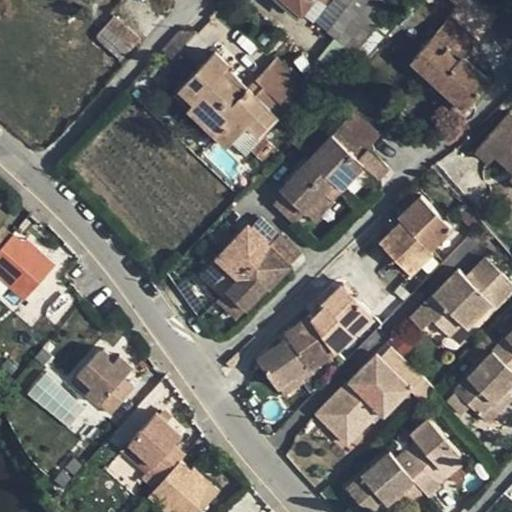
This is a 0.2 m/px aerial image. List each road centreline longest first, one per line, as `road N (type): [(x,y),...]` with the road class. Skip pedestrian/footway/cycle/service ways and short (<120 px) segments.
road 1 (residential): [(28,170),(305,511)]
road 2 (residential): [(28,170),(193,0)]
